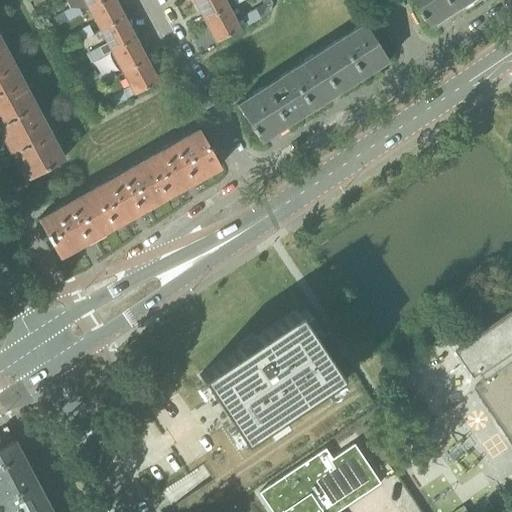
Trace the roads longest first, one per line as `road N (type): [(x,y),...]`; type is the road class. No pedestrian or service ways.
road 1 (secondary): [(122,302),(511,52)]
road 2 (residential): [(254,182),(155,0)]
road 3 (residential): [(421,69),(254,182)]
road 4 (residential): [(254,182),(146,257),(122,302)]
road 5 (residential): [(126,511),(45,361)]
